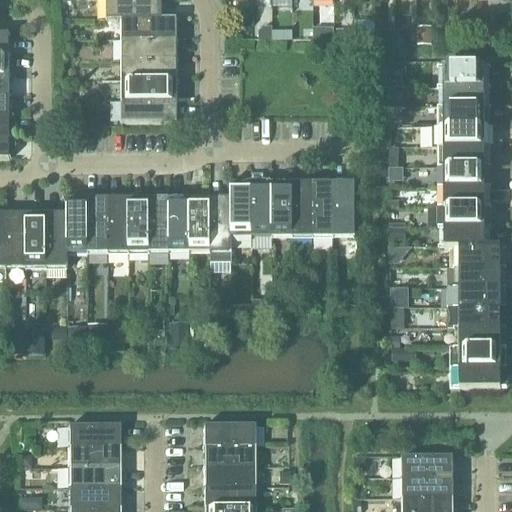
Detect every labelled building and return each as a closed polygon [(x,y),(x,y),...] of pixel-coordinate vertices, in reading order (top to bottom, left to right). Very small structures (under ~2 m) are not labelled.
[(162,2),(107,2),(107,23),(122,23),(122,22),(162,22),(162,21),(162,2)] [(122,43),(177,43),(177,21),(162,21),(162,22),(122,22),(122,23),(122,43)] [(483,43),(511,43),(511,31),(483,31),(483,43)] [(0,58),(9,59),(9,36),(0,36),(0,58)] [(177,43),(122,43),(122,64),(178,64),(177,43)] [(9,59),(0,58),(0,78),(9,79),(9,59)] [(178,64),(122,64),(123,84),(178,84),(178,64)] [(485,69),(444,69),(444,89),(485,89),(485,69)] [(9,79),(0,78),(0,99),(9,99),(9,79)] [(178,84),(123,84),(123,105),(178,105),(178,84)] [(485,89),(444,89),(444,109),(485,109),(485,89)] [(9,99),(0,99),(0,119),(10,120),(9,99)] [(178,105),(123,105),(123,126),(178,126),(178,105)] [(444,130),(485,129),(485,109),(444,109),(444,130)] [(10,120),(0,119),(0,139),(10,140),(10,120)] [(353,129),(353,119),(343,119),(343,129),(353,129)] [(432,150),(444,149),(485,149),(485,129),(444,130),(432,130),(432,150)] [(10,140),(0,139),(0,161),(10,161),(10,140)] [(444,169),(485,169),(485,149),(444,149),(444,169)] [(485,169),(444,169),(444,190),(485,190),(485,169)] [(252,241),(251,185),(230,186),(230,201),(231,201),(231,241),(232,241),(252,241)] [(251,185),(252,241),(272,241),(272,185),(251,185)] [(272,185),(272,241),(292,240),(292,185),(272,185)] [(292,185),(292,240),(314,240),(313,185),(292,185)] [(313,185),(314,240),(334,240),(333,185),(313,185)] [(333,185),(334,240),(355,240),(355,185),(333,185)] [(444,210),(485,210),(485,190),(444,190),(444,210)] [(87,256),(87,201),(66,201),(66,216),(67,216),(67,256),(68,256),(87,256)] [(87,201),(87,256),(108,256),(108,201),(87,201)] [(108,201),(108,256),(129,256),(129,201),(108,201)] [(129,201),(129,256),(149,256),(149,201),(129,201)] [(149,201),(149,256),(170,256),(170,201),(149,201)] [(170,201),(170,256),(190,256),(190,201),(170,201)] [(190,201),(190,256),(210,256),(210,201),(190,201)] [(232,268),(232,256),(232,241),(231,241),(231,201),(230,201),(210,201),(210,256),(210,268),(232,268)] [(485,210),(444,210),(444,230),(485,230),(485,210)] [(26,272),(26,216),(5,217),(5,272),(26,272)] [(26,216),(26,272),(46,272),(46,216),(26,216)] [(46,216),(46,272),(68,271),(68,256),(67,256),(67,216),(66,216),(46,216)] [(485,230),(444,230),(444,251),(459,251),(460,250),(485,250),(485,230)] [(460,271),(501,271),(501,250),(485,250),(460,250),(459,251),(460,271)] [(460,271),(447,271),(447,291),(501,290),(501,271),(460,271)] [(448,311),(501,311),(501,290),(447,291),(448,311)] [(390,298),(390,311),(403,311),(405,311),(405,298),(390,298)] [(390,330),(403,330),(403,311),(390,311),(390,330)] [(501,311),(448,311),(448,330),(460,330),(501,330),(501,311)] [(88,327),(88,355),(107,356),(108,327),(88,327)] [(460,351),(501,351),(501,330),(460,330),(460,351)] [(501,351),(460,351),(450,351),(450,371),(460,371),(501,371),(501,351)] [(460,371),(450,371),(450,392),(501,392),(501,371),(460,371)] [(265,424),(254,424),(254,428),(203,428),(203,450),(254,450),(254,433),(265,433),(265,424)] [(68,451),(119,450),(119,429),(68,429),(68,451)] [(68,471),(119,471),(119,450),(68,451),(68,471)] [(254,450),(203,450),(203,470),(254,470),(254,450)] [(454,459),(403,460),(403,481),(454,481),(454,459)] [(254,470),(203,470),(203,491),(254,491),(254,470)] [(119,471),(68,471),(68,492),(119,491),(119,471)] [(454,481),(403,481),(403,502),(454,502),(454,481)] [(119,491),(68,492),(68,511),(119,511),(119,491)] [(254,491),(203,491),(203,511),(254,511),(254,491)] [(453,511),(454,502),(403,502),(403,511),(453,511)]
